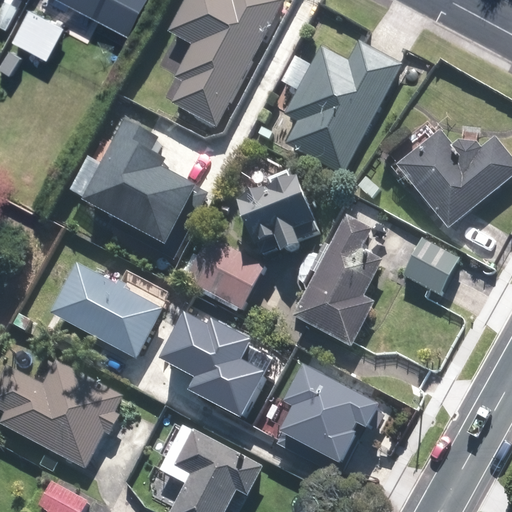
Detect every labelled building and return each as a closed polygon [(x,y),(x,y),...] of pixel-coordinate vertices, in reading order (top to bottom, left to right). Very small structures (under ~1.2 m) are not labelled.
[(0,28),(8,33),(23,0),(7,0),(0,15),(0,28)] [(67,0),(131,33),(148,0),(67,0)] [(219,128),(286,2),(282,0),(193,0),(175,35),(196,46),(178,79),(186,83),(175,104),(219,128)] [(66,29),(32,10),(16,40),(50,58),(66,29)] [(346,177),(404,67),(361,45),(351,64),(324,50),(290,115),(303,122),(289,147),(346,177)] [(81,200),(164,243),(177,250),(207,192),(193,185),(160,167),(164,160),(149,153),(158,137),(123,119),(81,200)] [(452,229),(511,180),(511,159),(497,141),(468,164),(445,136),(403,169),(452,229)] [(299,181),(242,205),(262,254),(282,246),(284,252),(302,244),(300,239),(320,231),(299,181)] [(374,232),(349,220),(299,318),(354,346),(375,305),(363,299),(382,262),(363,253),(374,232)] [(218,240),(193,283),(244,312),(268,269),(218,240)] [(461,260),(425,242),(408,278),(443,295),(461,260)] [(82,266),(56,314),(139,358),(165,310),(82,266)] [(159,357),(196,377),(190,389),(241,416),(263,371),(238,358),(248,339),(211,320),(208,325),(182,312),(159,357)] [(0,407),(10,413),(3,425),(88,471),(126,400),(58,363),(45,387),(11,369),(0,389),(0,407)] [(383,410),(307,369),(288,404),(298,410),(285,433),(343,465),(363,428),(371,432),(383,410)] [(264,471),(189,430),(165,472),(189,485),(174,511),(228,511),(239,492),(250,498),(264,471)] [(85,511),(90,504),(55,486),(40,511),(85,511)]
